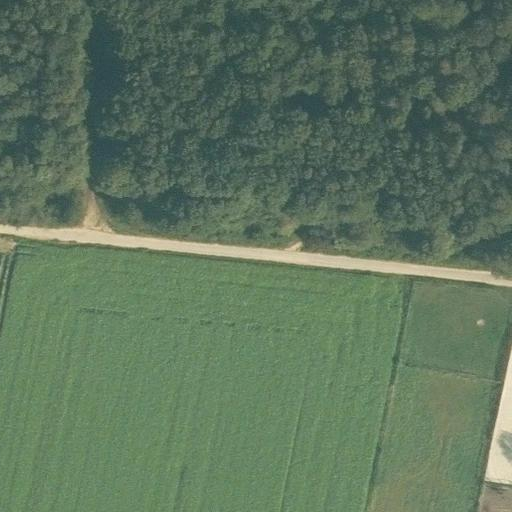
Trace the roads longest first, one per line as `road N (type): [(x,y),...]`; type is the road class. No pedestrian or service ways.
road 1 (track): [(0,231),(511,282)]
road 2 (track): [(88,240),(79,0)]
